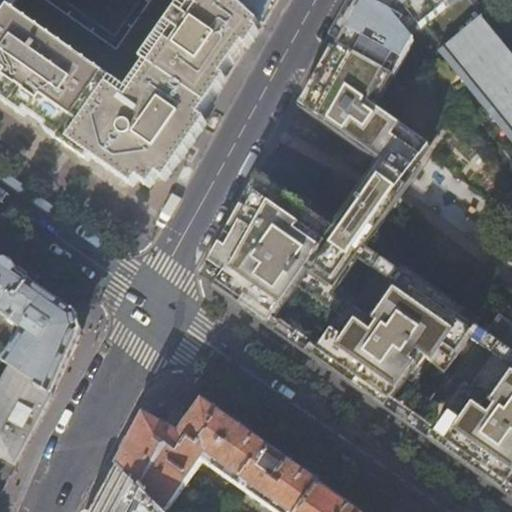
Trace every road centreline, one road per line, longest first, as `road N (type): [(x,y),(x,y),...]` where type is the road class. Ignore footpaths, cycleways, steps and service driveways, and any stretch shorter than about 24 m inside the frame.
road 1 (secondary): [(447,511),(152,303)]
road 2 (tertiary): [(152,303),(318,0)]
road 3 (tertiary): [(48,511),(152,303)]
road 4 (secondary): [(152,303),(0,196)]
